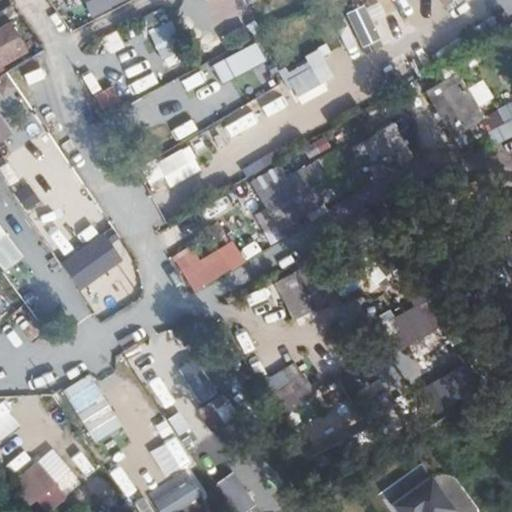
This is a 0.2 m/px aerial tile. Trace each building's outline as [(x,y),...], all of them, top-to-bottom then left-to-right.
[(67,0),(77,17),(88,11),(82,0),(67,0)] [(217,20),(224,34),(246,23),(240,9),(217,20)] [(409,12),(376,30),(383,43),(417,25),(409,12)] [(493,17),(486,21),(490,28),(497,24),(493,17)] [(0,64),(29,48),(12,19),(0,26),(0,64)] [(172,19),(162,24),(175,52),(185,47),(172,19)] [(246,23),(224,34),(229,46),(252,36),(248,27),(246,23)] [(257,23),(248,27),(252,36),(261,32),(257,23)] [(162,24),(152,28),(165,56),(175,52),(162,24)] [(239,51),(210,64),(216,76),(219,74),(232,102),(254,92),(252,88),(248,81),(258,77),(252,65),(243,69),(241,64),(244,62),(239,51)] [(301,93),(325,80),(314,59),(304,64),(301,59),(282,69),(292,87),(296,85),(301,93)] [(278,70),(269,75),(274,85),(284,80),(278,70)] [(459,72),(429,89),(455,135),(485,117),(459,72)] [(261,100),(259,111),(281,115),(283,104),(261,100)] [(0,139),(14,131),(0,109),(0,139)] [(229,138),(259,122),(253,109),(222,126),(229,138)] [(396,122),(359,144),(379,178),(416,155),(396,122)] [(178,125),(150,141),(158,154),(186,139),(178,125)] [(54,144),(7,174),(32,208),(52,194),(45,185),(51,181),(60,194),(80,180),(54,144)] [(262,191),(286,234),(304,224),(299,215),(325,200),(326,201),(359,181),(338,147),(262,191)] [(185,148),(161,161),(172,182),(196,169),(185,148)] [(0,269),(3,273),(23,256),(0,228),(0,269)] [(91,240),(64,259),(75,277),(103,258),(91,240)] [(189,245),(169,258),(194,293),(243,259),(229,240),(200,260),(189,245)] [(308,264),(277,280),(278,281),(270,285),(284,312),(293,307),(298,316),(327,301),(308,264)] [(245,333),(237,338),(249,359),(258,354),(245,333)] [(311,360),(303,365),(310,377),(318,372),(311,360)] [(297,361),(285,369),(293,381),(269,397),(280,414),(316,391),(297,361)] [(61,388),(96,455),(125,440),(91,373),(61,388)] [(228,398),(216,406),(225,421),(214,428),(223,442),(255,422),(250,414),(248,416),(244,410),(238,413),(228,398)] [(13,446),(0,458),(0,465),(12,478),(29,463),(13,446)] [(118,458),(106,463),(117,490),(129,485),(118,458)] [(57,480),(39,459),(20,475),(24,480),(20,483),(24,487),(19,491),(30,503),(57,480)] [(449,511),(453,509),(421,466),(381,495),(393,511),(449,511)] [(227,475),(216,484),(228,500),(240,491),(227,475)] [(191,480),(156,502),(161,511),(172,511),(200,494),(191,480)] [(273,495),(259,505),(263,511),(266,511),(278,504),(273,495)] [(134,511),(126,501),(110,511),(134,511)]
